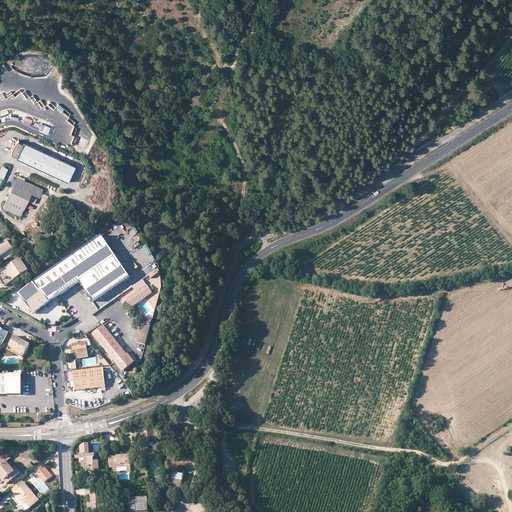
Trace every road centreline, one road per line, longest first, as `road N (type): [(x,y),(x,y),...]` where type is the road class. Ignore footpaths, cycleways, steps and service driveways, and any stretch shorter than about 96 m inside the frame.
road 1 (tertiary): [(64,432),(129,416),(186,387),(211,362),(232,292),(261,254),(338,218),(511,107)]
road 2 (track): [(193,424),(413,451),(446,464),(511,425)]
road 3 (track): [(386,188),(391,162),(464,89),(487,80)]
road 4 (track): [(403,176),(448,167),(511,244)]
